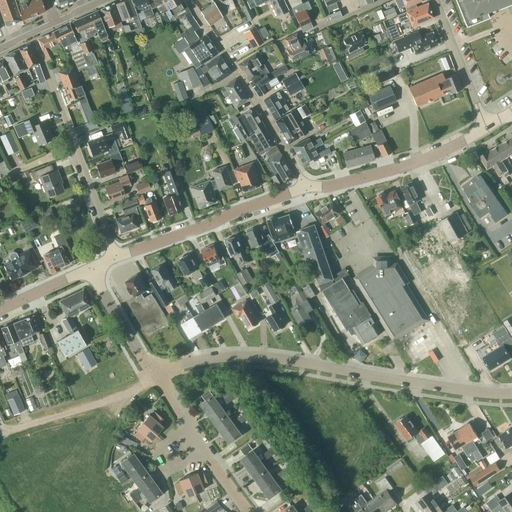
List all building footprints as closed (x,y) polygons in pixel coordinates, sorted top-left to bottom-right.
[(14,0),(0,0),(0,8),(6,27),(21,21),(14,0)] [(15,0),(22,20),(45,12),(41,0),(15,0)] [(135,24),(137,28),(131,30),(133,36),(143,33),(136,14),(137,14),(136,13),(131,0),(123,0),(116,4),(122,20),(132,16),(135,24)] [(151,9),(147,0),(131,0),(136,13),(144,10),(146,17),(153,14),(151,9)] [(163,3),(162,1),(161,0),(147,0),(151,9),(163,3)] [(167,24),(173,20),(189,11),(182,0),(162,0),(163,0),(162,1),(163,3),(167,9),(160,13),(167,24)] [(236,8),(231,0),(229,0),(225,2),(229,11),(236,8)] [(254,18),(249,7),(245,0),(244,0),(239,2),(248,21),(254,18)] [(283,0),(253,0),(257,7),(270,1),(278,17),(289,11),(283,0)] [(301,4),(302,4),(300,0),(287,0),(291,9),(301,4)] [(416,3),(423,0),(402,0),(406,11),(409,10),(418,6),(416,3)] [(511,0),(455,0),(466,27),(489,18),(487,13),(491,11),(492,12),(508,6),(511,13),(511,0)] [(310,22),(305,11),(311,8),(308,1),(302,4),(301,4),(291,9),(294,15),(300,27),(303,32),(313,28),(310,22)] [(209,6),(200,12),(204,17),(209,25),(212,22),(222,16),(214,2),(209,6)] [(336,2),(326,6),(329,12),(338,8),(336,2)] [(122,26),(120,22),(113,3),(100,10),(107,28),(109,32),(122,26)] [(412,26),(433,18),(427,3),(397,16),(400,23),(409,19),(412,26)] [(397,15),(393,7),(383,11),(386,19),(397,15)] [(384,18),(380,9),(372,13),(376,21),(384,18)] [(328,15),(331,22),(342,17),(339,10),(328,15)] [(109,39),(98,11),(85,16),(89,27),(94,25),(101,42),(109,39)] [(199,38),(194,31),(200,27),(192,15),(184,21),(191,32),(183,37),(188,45),(199,38)] [(84,30),(86,38),(95,35),(94,33),(97,32),(94,25),(89,27),(85,16),(73,22),(77,33),(84,30)] [(98,64),(92,50),(92,51),(87,40),(86,38),(84,30),(77,33),(81,43),(80,44),(79,41),(77,42),(70,24),(53,32),(60,48),(62,47),(66,55),(71,53),(78,71),(85,68),(91,82),(100,78),(94,65),(98,64)] [(399,36),(395,24),(385,29),(390,40),(399,36)] [(248,41),(259,34),(254,27),(244,33),(248,41)] [(269,36),(264,27),(258,30),(263,39),(269,36)] [(326,28),(319,31),(322,37),(329,34),(326,28)] [(418,31),(394,41),(398,52),(404,50),(413,46),(416,54),(438,45),(432,32),(420,37),(418,31)] [(61,50),(60,48),(53,32),(38,39),(47,62),(53,59),(52,56),(53,55),(52,54),(52,55),(50,51),(52,50),(54,53),(61,50)] [(362,46),(366,44),(361,32),(343,40),(349,52),(346,54),(348,59),(364,51),(362,46)] [(303,42),(301,43),(297,33),(284,39),(288,49),(286,50),(292,62),(309,54),(303,42)] [(253,48),(263,42),(259,34),(248,41),(253,48)] [(204,62),(218,53),(205,35),(183,50),(195,68),(193,69),(192,68),(177,73),(180,81),(172,84),(178,101),(187,98),(185,91),(201,85),(202,87),(209,83),(200,65),(204,62)] [(134,54),(130,42),(122,44),(126,56),(134,54)] [(39,83),(45,81),(38,63),(30,44),(19,49),(28,68),(33,66),(39,83)] [(275,51),(271,44),(264,48),(266,52),(270,53),(275,51)] [(334,60),(328,48),(327,46),(320,49),(327,65),(334,62),(333,60),(334,60)] [(328,48),(334,60),(338,58),(333,46),(328,48)] [(28,68),(19,49),(18,49),(3,56),(19,90),(28,86),(21,72),(28,68)] [(260,78),(269,73),(264,65),(262,66),(255,54),(238,65),(249,81),(259,76),(260,78)] [(217,82),(231,73),(220,56),(206,65),(217,82)] [(3,58),(0,59),(0,75),(2,80),(5,85),(9,83),(6,77),(11,74),(3,58)] [(283,65),(281,60),(274,63),(277,68),(283,65)] [(286,69),(285,65),(284,64),(269,74),(269,73),(260,78),(259,76),(249,82),(252,87),(259,97),(272,89),(271,87),(279,82),(276,76),(286,69)] [(59,66),(51,70),(53,75),(58,73),(58,72),(60,71),(59,66)] [(60,71),(58,72),(58,73),(59,74),(69,101),(78,97),(80,104),(81,103),(87,101),(81,86),(80,86),(73,66),(60,71)] [(370,77),(373,84),(387,78),(384,71),(370,77)] [(299,81),(295,73),(281,80),(285,88),(299,81)] [(462,89),(456,74),(444,79),(442,73),(434,77),(442,95),(449,92),(449,94),(462,89)] [(417,106),(442,95),(434,77),(409,88),(417,106)] [(236,108),(248,100),(235,79),(224,87),(227,91),(223,93),(226,98),(227,97),(229,99),(232,102),(231,103),(231,104),(225,108),(231,118),(235,115),(239,112),(236,108)] [(300,81),(286,88),(289,95),(303,88),(300,81)] [(120,85),(124,109),(132,108),(128,83),(120,85)] [(375,109),(395,101),(389,85),(368,94),(375,109)] [(31,88),(21,92),(24,99),(34,95),(31,88)] [(263,100),(274,119),(289,110),(278,92),(263,100)] [(310,114),(305,104),(296,109),(302,119),(310,114)] [(249,136),(265,127),(253,108),(244,114),(236,118),(235,115),(231,118),(235,125),(239,123),(247,138),(249,136)] [(365,121),(360,109),(349,115),(354,126),(365,121)] [(275,121),(289,144),(308,132),(294,110),(275,121)] [(14,123),(10,114),(4,117),(8,126),(14,123)] [(219,121),(215,114),(209,116),(213,124),(219,121)] [(199,132),(204,129),(206,133),(214,130),(208,116),(194,122),(196,125),(198,130),(199,132)] [(18,137),(34,131),(40,145),(52,139),(44,121),(37,124),(34,118),(15,125),(16,126),(14,127),(18,137)] [(111,126),(114,134),(127,128),(124,120),(111,126)] [(371,134),(365,121),(353,127),(359,140),(371,134)] [(379,130),(374,121),(368,124),(372,133),(379,130)] [(196,125),(189,129),(191,134),(198,130),(196,125)] [(255,145),(270,136),(265,127),(249,136),(247,138),(246,138),(247,140),(251,138),(255,145)] [(245,140),(238,129),(234,131),(241,142),(245,140)] [(382,157),(391,152),(381,130),(372,135),(382,157)] [(19,150),(10,131),(0,136),(0,138),(8,155),(19,150)] [(119,152),(114,140),(112,134),(88,143),(90,149),(89,149),(91,154),(92,154),(93,156),(107,150),(109,156),(119,152)] [(259,155),(275,145),(270,136),(255,145),(256,147),(254,147),(259,155)] [(314,148),(314,149),(323,144),(320,138),(315,141),(316,142),(312,145),(308,138),(292,147),(298,157),(314,148)] [(511,154),(511,143),(509,139),(499,145),(507,157),(511,154)] [(501,161),(507,157),(499,145),(490,151),(504,173),(507,171),(501,161)] [(280,154),(276,146),(265,153),(270,160),(280,154)] [(360,164),(374,160),(370,146),(356,150),(360,164)] [(319,158),(331,152),(328,148),(316,154),(314,149),(314,148),(298,157),(303,167),(319,159),(319,158)] [(347,167),(360,164),(356,150),(343,153),(347,167)] [(500,176),(504,173),(490,151),(480,157),(487,169),(493,166),(500,176)] [(113,166),(122,163),(119,152),(109,156),(111,160),(96,165),(101,178),(115,172),(113,166)] [(271,161),(273,165),(271,167),(275,175),(271,177),(276,186),(284,183),(284,184),(294,178),(281,155),(271,161)] [(143,168),(139,159),(123,165),(127,174),(143,168)] [(243,192),(260,186),(256,175),(257,175),(253,163),(233,170),(238,182),(239,182),(243,192)] [(214,196),(213,190),(219,188),(219,190),(232,185),(226,166),(212,171),(215,179),(210,181),(210,180),(190,187),(193,197),(195,196),(199,208),(200,208),(215,202),(216,202),(214,196)] [(48,197),(63,191),(58,178),(60,178),(57,170),(47,174),(44,168),(31,173),(33,180),(40,178),(48,197)] [(178,194),(184,192),(175,168),(162,172),(171,196),(163,198),(170,215),(183,210),(178,194)] [(130,185),(128,179),(126,175),(118,178),(120,182),(105,188),(109,200),(125,195),(122,188),(130,185)] [(496,222),(507,214),(481,176),(474,180),(473,179),(462,186),(473,201),(469,203),(480,218),(489,212),(496,222)] [(151,190),(147,181),(135,185),(138,195),(151,190)] [(417,202),(421,200),(412,182),(401,187),(411,209),(415,216),(421,212),(417,202)] [(403,207),(396,190),(388,193),(387,192),(376,196),(384,215),(403,207)] [(145,203),(142,194),(136,197),(139,205),(145,203)] [(138,214),(135,207),(138,205),(136,197),(120,204),(123,211),(125,216),(116,220),(118,224),(117,224),(119,231),(120,231),(121,232),(131,229),(132,230),(137,227),(133,216),(138,214)] [(157,219),(161,218),(161,216),(160,216),(155,202),(152,203),(150,197),(146,199),(147,203),(144,204),(145,206),(144,206),(150,222),(152,221),(152,222),(157,220),(157,219)] [(332,202),(315,213),(318,217),(322,224),(340,213),(332,202)] [(55,219),(50,207),(39,211),(37,212),(42,225),(55,219)] [(425,210),(428,217),(434,214),(430,207),(425,210)] [(419,227),(412,210),(405,213),(412,230),(419,227)] [(456,212),(439,221),(451,242),(468,233),(456,212)] [(267,220),(273,240),(276,243),(295,237),(296,234),(290,214),(278,218),(277,216),(267,220)] [(344,221),(341,216),(336,219),(339,224),(344,221)] [(320,227),(326,238),(332,235),(325,224),(323,225),(322,224),(318,217),(315,219),(320,227)] [(25,231),(36,226),(32,218),(21,224),(25,231)] [(406,247),(420,272),(438,261),(447,279),(449,278),(454,286),(467,279),(463,271),(453,252),(451,253),(438,229),(440,228),(435,220),(417,229),(422,238),(406,247)] [(319,284),(328,281),(333,279),(315,225),(301,229),(301,230),(297,232),(300,242),(298,243),(300,251),(303,250),(309,269),(307,269),(311,282),(318,280),(319,284)] [(269,234),(264,237),(260,227),(247,232),(251,240),(249,241),(252,248),(263,244),(271,258),(280,252),(269,234)] [(35,245),(41,243),(40,239),(38,240),(36,234),(33,235),(35,245)] [(62,247),(68,245),(63,234),(54,237),(59,248),(43,255),(51,273),(59,269),(59,268),(69,263),(62,247)] [(237,236),(225,241),(231,257),(237,254),(242,265),(249,262),(244,251),(243,251),(237,236)] [(220,251),(217,252),(214,245),(201,250),(208,266),(217,262),(219,266),(225,263),(220,251)] [(11,280),(37,267),(29,250),(18,256),(16,253),(13,252),(10,253),(9,256),(11,261),(4,265),(11,280)] [(190,254),(178,261),(186,276),(191,273),(195,280),(202,276),(198,269),(190,254)] [(163,264),(152,271),(160,284),(165,281),(171,290),(177,286),(172,277),(171,277),(163,264)] [(377,268),(356,281),(393,342),(429,320),(396,267),(377,268)] [(253,280),(247,268),(236,274),(243,285),(253,280)] [(336,278),(333,279),(328,281),(320,286),(347,331),(349,330),(352,336),(356,333),(363,344),(366,342),(368,343),(372,340),(372,338),(382,332),(363,302),(362,303),(353,289),(351,291),(343,278),(349,275),(345,268),(334,275),(336,278)] [(152,293),(144,298),(141,293),(148,289),(139,274),(137,275),(136,274),(127,280),(128,281),(126,282),(129,287),(132,293),(133,293),(135,296),(127,301),(148,335),(169,322),(154,298),(152,293)] [(212,284),(207,276),(201,279),(205,287),(212,284)] [(170,303),(156,279),(149,283),(163,307),(170,303)] [(219,294),(226,289),(221,280),(213,285),(219,294)] [(315,295),(306,280),(300,283),(309,299),(315,295)] [(247,294),(240,283),(230,288),(237,300),(247,294)] [(275,303),(279,301),(269,283),(262,287),(273,305),(269,307),(273,313),(267,317),(275,331),(286,324),(282,317),(283,316),(275,303)] [(312,309),(302,292),(298,285),(292,288),(299,299),(296,302),(297,304),(291,308),(293,312),(292,312),(300,324),(311,318),(307,312),(312,309)] [(199,294),(199,295),(197,296),(201,304),(217,296),(211,287),(199,294)] [(70,316),(90,306),(88,301),(83,290),(59,301),(67,317),(61,320),(70,335),(56,342),(65,357),(86,345),(70,316)] [(180,306),(185,303),(182,296),(176,300),(180,306)] [(248,328),(259,322),(247,300),(232,309),(238,318),(241,316),(248,328)] [(175,313),(170,304),(165,307),(170,316),(175,313)] [(205,310),(213,325),(225,318),(217,304),(205,310)] [(205,310),(203,311),(201,306),(198,308),(201,313),(193,317),(202,332),(213,325),(205,310)] [(193,317),(191,312),(186,315),(189,320),(182,324),(190,339),(202,332),(193,317)] [(30,335),(39,331),(33,316),(13,324),(19,339),(20,339),(22,346),(33,342),(30,335)] [(511,316),(503,322),(511,336),(511,316)] [(22,364),(27,362),(12,324),(1,329),(7,345),(14,342),(22,364)] [(429,324),(404,339),(416,358),(441,343),(429,324)] [(511,346),(511,338),(508,332),(504,326),(492,333),(501,348),(483,358),(490,369),(511,357),(506,350),(511,346)] [(51,347),(45,332),(38,334),(44,349),(51,347)] [(86,370),(96,364),(87,348),(77,354),(86,370)] [(220,405),(225,402),(223,400),(229,395),(234,392),(230,387),(220,394),(222,397),(217,401),(213,395),(201,404),(208,414),(220,405)] [(209,390),(202,396),(205,400),(213,395),(209,390)] [(232,400),(237,397),(234,392),(229,395),(232,400)] [(25,410),(19,395),(7,400),(13,415),(25,410)] [(226,404),(232,400),(229,395),(223,400),(225,402),(226,404)] [(142,412),(134,405),(131,410),(139,416),(142,412)] [(215,424),(227,415),(220,405),(208,414),(215,424)] [(242,415),(245,420),(251,416),(248,411),(242,415)] [(159,424),(163,419),(154,412),(150,416),(149,415),(143,422),(157,434),(163,427),(159,424)] [(222,433),(234,424),(227,415),(215,424),(222,433)] [(240,424),(245,420),(242,415),(236,419),(240,424)] [(406,416),(395,424),(409,443),(415,439),(416,438),(420,444),(421,444),(434,462),(444,454),(425,427),(418,432),(406,416)] [(150,441),(157,434),(143,422),(136,429),(138,431),(134,435),(143,443),(147,438),(150,441)] [(470,423),(459,430),(476,459),(478,461),(483,458),(472,439),(478,436),(470,423)] [(229,443),(241,434),(234,424),(222,433),(229,443)] [(511,429),(511,428),(499,435),(507,448),(511,445),(511,429)] [(494,436),(489,429),(482,433),(487,441),(494,436)] [(473,461),(476,459),(459,430),(448,437),(455,449),(461,446),(467,456),(473,461)] [(138,443),(128,438),(126,444),(135,448),(138,443)] [(241,450),(245,455),(253,449),(249,444),(241,450)] [(268,451),(271,456),(277,452),(274,447),(268,451)] [(487,453),(490,461),(501,455),(498,448),(487,453)] [(261,453),(257,456),(253,450),(241,459),(248,469),(260,460),(261,460),(264,458),(262,455),(261,453)] [(266,460),(271,456),(268,451),(262,455),(264,458),(266,460)] [(128,473),(140,464),(133,454),(121,463),(125,469),(121,471),(115,475),(118,480),(124,475),(128,473)] [(488,467),(484,459),(479,462),(483,469),(488,467)] [(267,470),(261,460),(260,460),(248,469),(255,479),(267,470)] [(458,464),(462,470),(467,466),(463,460),(458,464)] [(501,470),(496,462),(470,478),(475,486),(501,470)] [(135,482),(147,473),(140,464),(128,473),(135,482)] [(282,470),(286,475),(291,471),(287,466),(282,470)] [(267,470),(255,479),(262,488),(274,479),(271,476),(267,470)] [(281,479),(286,475),(282,470),(276,474),(278,477),(280,479),(281,479)] [(202,485),(207,483),(203,472),(197,475),(196,473),(188,476),(195,493),(203,490),(202,485)] [(147,473),(135,482),(142,492),(154,483),(147,473)] [(128,480),(124,475),(118,480),(122,484),(128,480)] [(469,483),(463,475),(458,478),(464,486),(469,483)] [(186,497),(195,493),(188,476),(179,480),(180,482),(174,485),(179,495),(184,493),(186,497)] [(432,494),(444,486),(448,483),(443,476),(425,488),(429,494),(416,503),(422,511),(429,511),(440,505),(432,494)] [(280,479),(278,477),(274,479),(262,488),(269,498),(281,489),(277,483),(282,480),(281,479),(280,479)] [(384,491),(374,499),(383,511),(385,511),(397,504),(388,492),(393,488),(385,477),(378,483),(384,491)] [(414,481),(404,488),(408,493),(418,486),(414,481)] [(141,499),(145,496),(149,502),(161,493),(154,483),(142,492),(138,494),(132,499),(136,503),(141,499)] [(424,491),(421,487),(415,491),(418,495),(424,491)] [(484,494),(480,488),(476,491),(480,497),(484,494)] [(138,494),(135,490),(129,494),(132,499),(138,494)] [(497,495),(486,503),(492,510),(492,511),(509,511),(511,510),(511,491),(501,500),(497,495)] [(355,499),(350,503),(356,511),(383,511),(374,499),(368,503),(361,494),(355,499)] [(201,505),(204,510),(212,504),(209,500),(201,505)] [(204,511),(214,511),(221,507),(217,502),(204,511)] [(308,506),(312,511),(317,507),(314,502),(308,506)]
